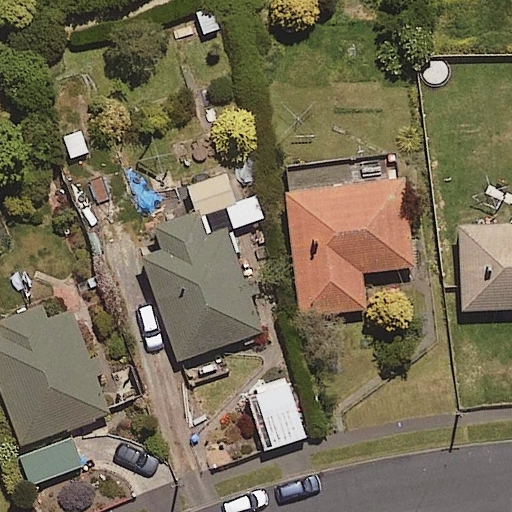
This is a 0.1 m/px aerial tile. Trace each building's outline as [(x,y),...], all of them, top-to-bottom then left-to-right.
[(180,349),(268,320),(236,224),(262,215),(240,147),(189,163),(197,188),(157,202),(166,231),(144,238),(180,349)] [(402,149),(284,160),(297,303),(364,297),(360,254),(411,249),(402,149)] [(511,202),(458,203),(460,298),(511,296),(511,202)] [(95,359),(114,353),(88,278),(69,284),(63,267),(0,289),(0,367),(23,433),(110,403),(95,359)] [(306,425),(290,364),(245,375),(260,436),(306,425)] [(71,425),(19,443),(30,474),(82,456),(71,425)]
